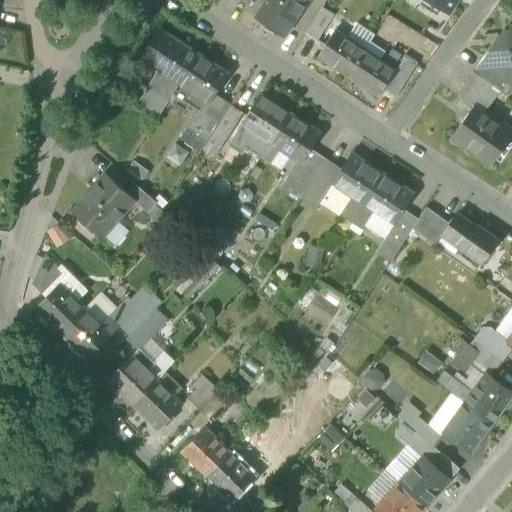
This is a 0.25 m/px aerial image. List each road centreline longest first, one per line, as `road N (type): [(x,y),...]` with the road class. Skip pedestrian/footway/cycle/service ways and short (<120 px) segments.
road 1 (residential): [(4,322),(203,511)]
road 2 (residential): [(176,0),(388,138)]
road 3 (residential): [(67,108),(4,322)]
road 4 (residential): [(388,138),(490,0)]
road 5 (residential): [(388,138),(511,217)]
road 6 (residential): [(128,0),(67,108)]
